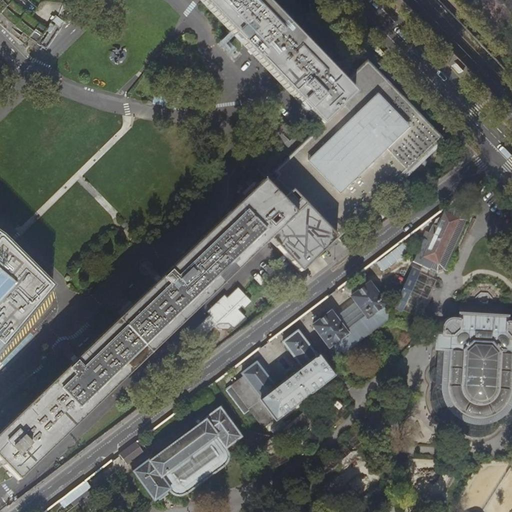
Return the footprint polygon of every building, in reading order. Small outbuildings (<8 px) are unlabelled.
[(18,9),(9,0),(0,0),(0,11),(9,21),(30,38),(36,43),(45,32),(18,9)] [(197,0),(230,33),(243,47),(246,50),(259,64),(294,100),(305,111),(320,127),(354,95),(342,83),(331,71),(328,68),(262,0),(197,0)] [(0,25),(22,46),(30,38),(9,21),(0,11),(0,25)] [(64,21),(55,15),(51,20),(60,26),(64,21)] [(55,26),(51,24),(47,31),(51,34),(55,26)] [(385,54),(378,47),(374,49),(381,56),(385,54)] [(292,154),(274,171),(337,236),(339,239),(361,217),(408,172),(443,139),(366,60),(354,72),(342,83),(354,95),(320,127),(292,154)] [(456,63),(451,66),(458,74),(463,71),(456,63)] [(72,363),(0,431),(0,466),(2,465),(16,480),(268,241),(276,249),(281,255),(299,273),(318,254),(337,236),(274,171),(159,281),(76,360),(72,363)] [(423,239),(413,262),(429,270),(430,269),(436,271),(443,269),(465,221),(462,214),(454,210),(446,213),(445,215),(443,214),(441,219),(438,218),(435,221),(425,241),(423,239)] [(0,339),(8,332),(12,336),(50,287),(9,248),(0,239),(0,339)] [(403,252),(376,272),(380,277),(407,257),(403,252)] [(330,313),(313,326),(329,347),(333,344),(338,351),(344,352),(385,320),(386,314),(381,308),(384,305),(368,284),(351,297),(355,303),(335,319),(330,313)] [(210,316),(180,345),(185,350),(196,340),(199,342),(218,324),(229,324),(234,330),(245,320),(237,312),(242,307),(244,310),(250,304),(237,291),(227,301),(224,298),(207,314),(210,316)] [(508,318),(458,315),(457,323),(450,323),(448,324),(446,326),(445,327),(445,330),(445,332),(444,337),(436,337),(435,352),(437,352),(440,352),(463,353),(462,391),(463,394),(466,398),(469,402),(474,404),(477,405),(483,404),(489,402),(491,400),(494,395),(496,390),(498,355),(511,355),(511,325),(511,326),(507,326),(508,318)] [(256,363),(242,374),(261,399),(249,408),(264,428),(332,376),(317,357),(316,358),(297,332),(283,343),(302,368),(289,378),(288,376),(285,378),(287,380),(275,389),(256,363)] [(72,363),(76,360),(68,351),(69,348),(67,345),(64,343),(61,343),(58,345),(57,347),(56,350),(58,353),(60,354),(62,354),(72,363)] [(440,352),(437,352),(437,367),(431,371),(430,374),(429,379),(429,383),(432,387),(434,389),(434,391),(432,401),(434,411),(437,417),(441,420),(446,424),(451,425),(456,426),(457,426),(465,434),(472,437),(478,438),(482,438),(488,436),(493,433),(495,430),(498,427),(504,427),(511,424),(511,423),(511,403),(506,414),(497,420),(488,424),(476,426),(464,424),(453,417),(445,408),(440,398),(440,352)] [(463,353),(440,352),(440,398),(445,408),(453,417),(464,424),(476,426),(488,424),(497,420),(506,414),(511,403),(511,355),(498,355),(496,390),(494,395),(491,400),(489,402),(483,404),(477,405),(474,404),(469,402),(466,398),(463,394),(462,391),(463,353)] [(229,373),(215,383),(221,391),(235,380),(229,373)] [(206,390),(190,403),(197,412),(213,400),(206,390)] [(147,460),(131,472),(153,501),(161,495),(167,492),(168,492),(170,493),(171,494),(173,495),(175,496),(177,496),(179,496),(181,496),(183,495),(224,466),(224,465),(225,464),(226,463),(227,461),(227,459),(228,457),(228,455),(227,453),(227,452),(226,450),(227,449),(226,448),(241,438),(219,408),(202,420),(203,420),(148,461),(147,460)] [(354,426),(278,485),(284,493),(349,443),(352,446),(363,437),(354,426)] [(136,444),(120,456),(126,464),(142,452),(136,444)] [(284,493),(278,485),(266,494),(275,506),(284,499),(287,497),(284,493)] [(366,498),(358,504),(362,509),(370,503),(366,498)]
